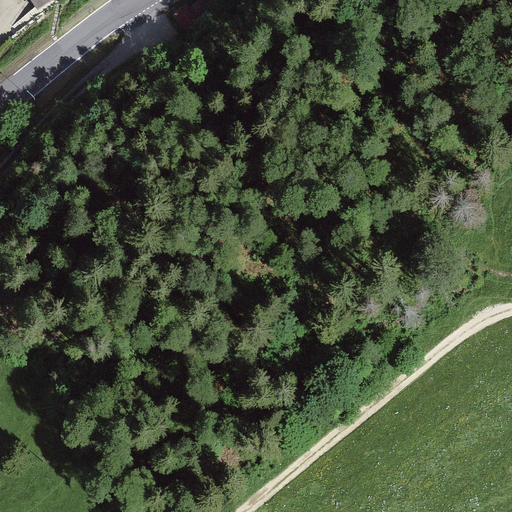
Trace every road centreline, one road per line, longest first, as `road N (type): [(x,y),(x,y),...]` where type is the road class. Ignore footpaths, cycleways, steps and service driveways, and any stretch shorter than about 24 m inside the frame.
road 1 (track): [(511,308),(473,322),(246,511)]
road 2 (track): [(511,282),(468,267),(441,239),(427,204),(425,145),(433,115),(455,85),(511,38)]
road 3 (tertiary): [(0,95),(141,0)]
